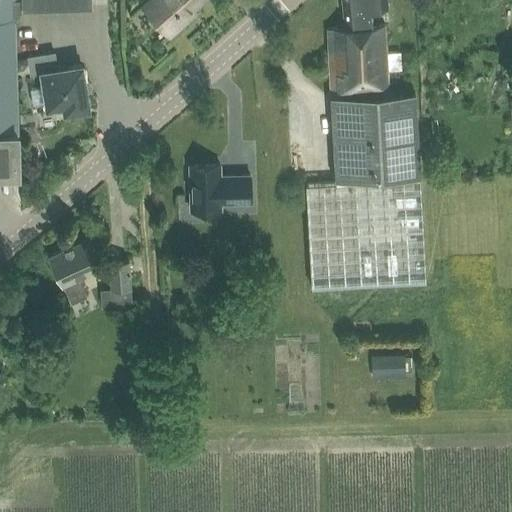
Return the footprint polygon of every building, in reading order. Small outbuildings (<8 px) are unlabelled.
[(21,0),(0,0),(0,171),(19,171),(15,20),(22,6),(21,0)] [(150,0),(146,4),(170,32),(187,17),(184,14),(200,0),(150,0)] [(327,28),(330,96),(387,92),(384,23),(369,23),(368,8),(385,8),(384,0),(339,0),(340,27),(327,28)] [(55,64),(54,51),(29,55),(31,75),(42,73),(47,105),(67,102),(68,109),(84,107),(83,100),(87,100),(86,92),(89,90),(90,85),(88,81),(84,80),(82,64),(68,66),(67,63),(55,64)] [(417,178),(414,90),(387,92),(330,96),(333,181),(417,178)] [(221,163),(190,164),(190,165),(191,208),(222,207),(222,201),(252,200),(251,173),(221,174),(221,163)] [(422,282),(417,178),(333,181),(304,183),(308,286),(422,282)] [(48,255),(63,286),(64,285),(71,301),(86,295),(78,278),(101,268),(87,237),(48,255)] [(127,257),(109,259),(111,288),(112,304),(131,303),(127,257)] [(406,377),(405,356),(372,358),(373,379),(406,377)]
